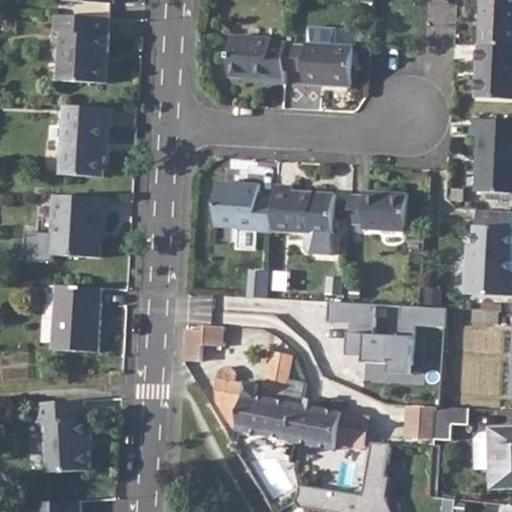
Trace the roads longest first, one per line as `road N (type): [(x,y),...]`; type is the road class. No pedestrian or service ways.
road 1 (residential): [(149,511),(170,127)]
road 2 (residential): [(446,0),(436,87),(413,122),(357,139),(170,127)]
road 3 (residential): [(170,127),(179,0)]
